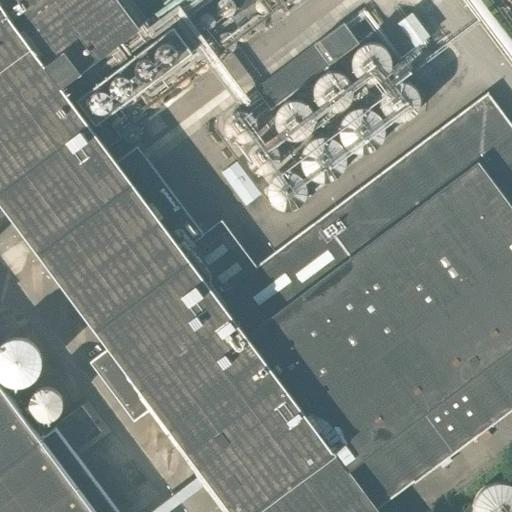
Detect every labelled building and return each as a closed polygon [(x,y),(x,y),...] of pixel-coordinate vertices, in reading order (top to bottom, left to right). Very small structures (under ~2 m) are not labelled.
[(0,0),(0,194),(234,511),(402,511),(390,495),(414,479),(257,265),(221,216),(202,230),(138,144),(116,160),(90,126),(0,4),(0,0)] [(152,34),(126,0),(0,0),(0,4),(90,126),(149,82),(163,101),(205,69),(191,51),(169,21),(152,34)] [(413,3),(401,10),(416,35),(428,28),(413,3)] [(359,36),(343,16),(316,38),(332,58),(359,36)] [(380,74),(384,71),(388,67),(390,63),(391,58),(391,53),(390,48),(387,44),(384,40),(380,38),(375,36),(370,36),(366,37),(361,39),(358,42),(355,46),(353,51),(352,56),(353,61),(355,66),(359,70),(364,73),(369,75),(374,75),(380,74)] [(346,100),(351,95),(353,91),(354,86),(354,81),(352,77),(350,72),(347,69),(343,66),(339,64),(335,64),(330,64),(325,65),(321,68),(317,71),(315,75),(313,79),(313,84),(314,90),(317,96),(322,101),(328,104),(334,104),(341,103),(346,100)] [(392,116),(400,118),(406,116),(412,114),(416,110),(419,104),(420,98),(420,92),(418,87),(414,82),(409,79),(404,77),(397,76),(392,78),(386,81),(382,85),(380,91),(379,97),(379,101),(381,105),(385,112),(388,114),(392,116)] [(486,94),(257,265),(414,479),(511,405),(511,124),(488,93),(486,94)] [(306,130),(311,126),(313,122),(315,118),(315,113),(314,108),(312,104),(309,100),(306,97),(301,95),(296,94),(292,94),(287,96),(283,98),(280,101),(277,105),(276,109),(275,114),(276,120),(279,126),(283,130),(289,133),(295,134),(301,133),(306,130)] [(258,129),(259,122),(258,116),(254,110),(248,106),(241,105),(235,106),(229,110),(225,116),(224,122),(225,129),(229,134),(235,138),(241,140),(248,138),(254,134),(258,129)] [(369,148),(375,146),(379,142),(382,138),(385,132),(385,127),(384,121),(382,116),(379,112),(374,108),(369,106),(363,105),(357,106),(352,108),(347,112),(344,116),(342,121),(341,127),(342,133),(344,138),(348,143),(353,146),(358,148),(364,149),(369,148)] [(335,174),(340,170),(343,166),(346,161),(346,156),(346,150),(344,145),(342,140),(337,137),(333,134),(327,132),(322,132),(317,134),(311,136),(307,140),(304,144),(303,149),(302,154),(303,161),(306,167),(310,172),(316,175),(322,177),(329,176),(335,174)] [(280,160),(281,153),(280,147),(276,141),(270,137),(263,136),(257,137),(251,141),(247,147),(246,153),(247,160),(251,165),(257,170),(264,171),(270,170),(276,165),(280,160)] [(231,161),(214,174),(234,201),(252,188),(231,161)] [(304,194),(306,187),(305,180),(301,173),(294,169),(287,168),(279,169),(273,173),(269,180),(267,187),(269,194),(273,201),(279,205),(287,206),(294,205),(300,201),(304,194)] [(98,511),(0,382),(0,511),(98,511)] [(511,511),(511,480),(510,480),(505,479),(500,480),(495,481),(490,484),(486,487),(482,492),(480,496),(478,501),(478,506),(478,511),(511,511)]
